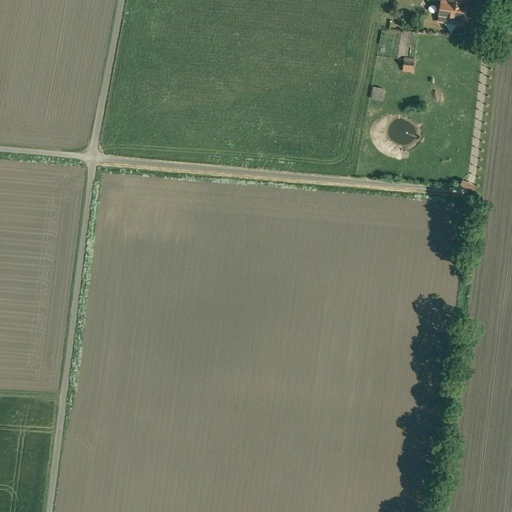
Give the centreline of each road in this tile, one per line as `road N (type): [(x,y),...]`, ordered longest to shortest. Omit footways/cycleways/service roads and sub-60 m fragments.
road 1 (residential): [(92,157),(465,191)]
road 2 (residential): [(92,157),(48,511)]
road 3 (residential): [(122,0),(92,157)]
